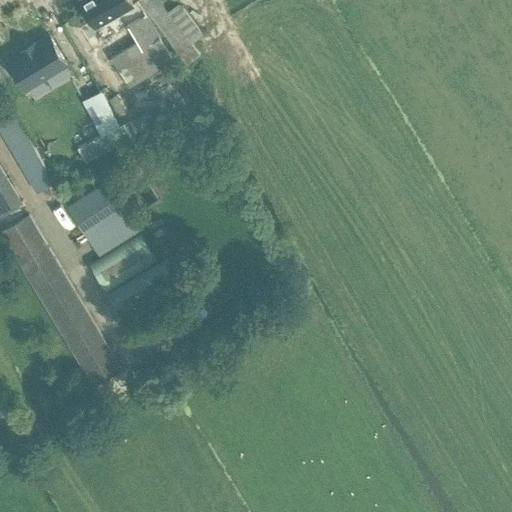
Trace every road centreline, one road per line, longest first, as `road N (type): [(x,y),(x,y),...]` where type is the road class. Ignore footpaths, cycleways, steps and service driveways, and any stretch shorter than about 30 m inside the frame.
road 1 (track): [(213,0),(254,80),(381,264),(511,486)]
road 2 (track): [(0,363),(87,511)]
